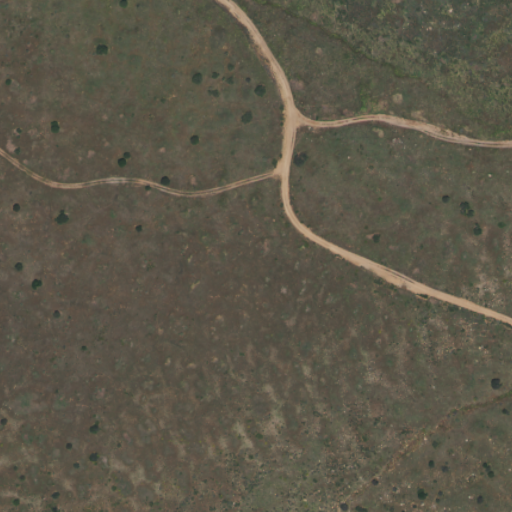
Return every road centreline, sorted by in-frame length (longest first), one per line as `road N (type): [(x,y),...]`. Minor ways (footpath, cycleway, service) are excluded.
road 1 (track): [(218,0),(278,75),(284,216),(359,265),(511,330)]
road 2 (track): [(0,154),(43,185),(66,188),(122,181),(200,194),(280,170)]
road 3 (track): [(282,118),(380,121),(511,141)]
